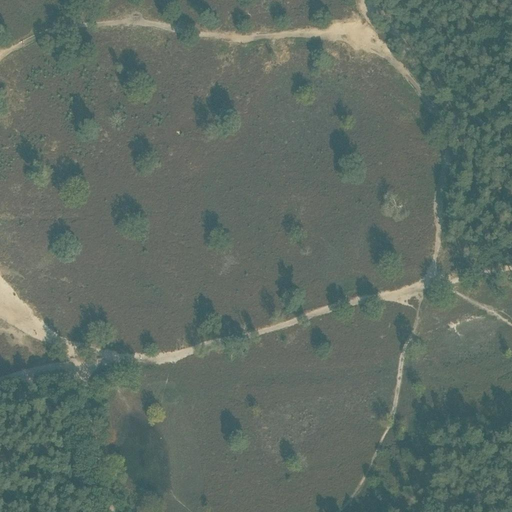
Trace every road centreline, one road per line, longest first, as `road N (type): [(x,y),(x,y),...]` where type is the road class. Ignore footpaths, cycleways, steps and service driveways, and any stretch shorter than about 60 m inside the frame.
road 1 (track): [(511,156),(372,11)]
road 2 (unknown): [(86,366),(97,491),(108,511)]
